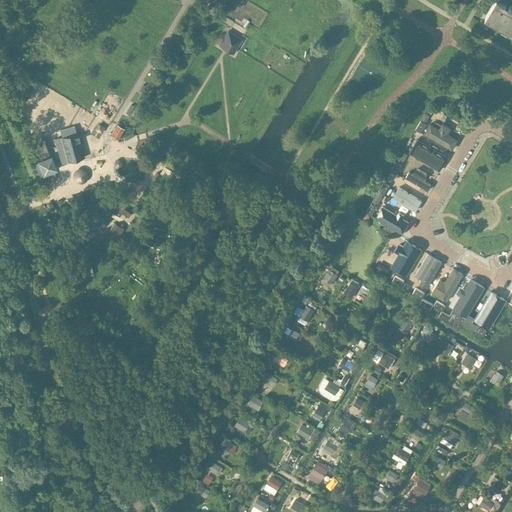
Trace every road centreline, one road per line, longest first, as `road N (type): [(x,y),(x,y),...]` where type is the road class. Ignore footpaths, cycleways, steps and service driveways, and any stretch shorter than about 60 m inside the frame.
road 1 (unclassified): [(123,511),(59,406),(11,221),(40,201)]
road 2 (residential): [(511,131),(484,114),(413,232),(501,285)]
